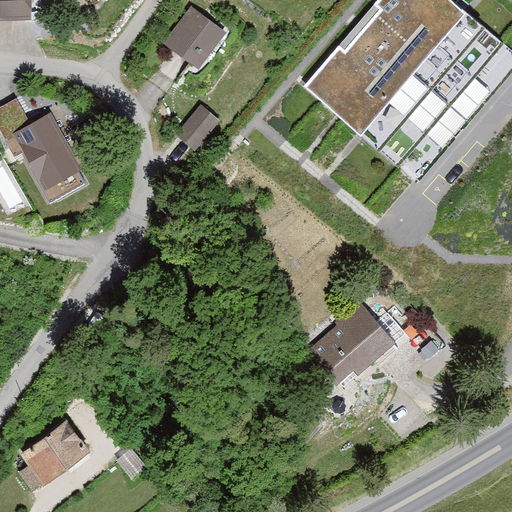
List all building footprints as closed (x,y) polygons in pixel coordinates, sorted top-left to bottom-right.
[(28,0),(0,0),(0,19),(29,19),(28,0)] [(414,181),(511,66),(511,51),(451,0),(379,0),(305,87),(340,117),(362,136),(414,181)] [(222,38),(190,14),(169,42),(201,66),(222,38)] [(20,105),(0,115),(0,121),(8,139),(16,135),(31,128),(20,105)] [(218,125),(204,112),(181,136),(196,149),(218,125)] [(74,172),(49,119),(31,128),(16,135),(42,188),(74,172)] [(388,347),(357,307),(341,319),(347,327),(315,351),(340,383),(388,347)] [(69,428),(25,458),(33,469),(23,476),(33,490),(87,454),(69,428)]
